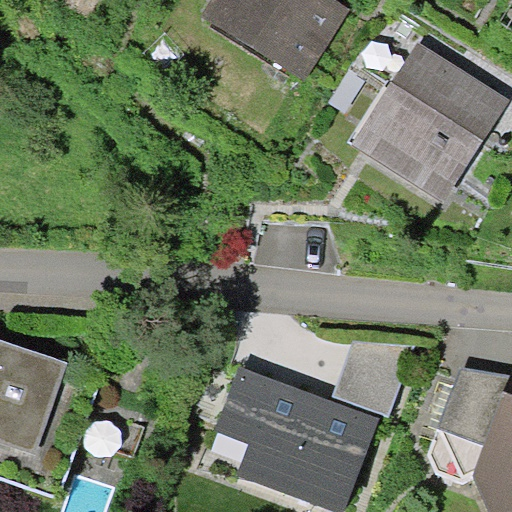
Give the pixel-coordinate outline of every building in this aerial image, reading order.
[(337,0),(209,0),(201,14),(304,79),(350,8),(337,0)] [(510,100),(419,41),(351,143),(443,203),(510,100)] [(67,363),(0,339),(0,441),(35,454),(67,363)] [(353,340),(333,397),(389,417),(415,345),(353,340)] [(343,511),(379,418),(239,365),(214,430),(249,443),(237,475),(336,511),(343,511)] [(511,374),(460,368),(438,428),(484,445),(511,374)] [(511,511),(511,373),(511,374),(484,445),(472,475),(488,511),(511,511)] [(472,475),(484,445),(438,428),(428,455),(437,473),(463,484),(472,475)]
